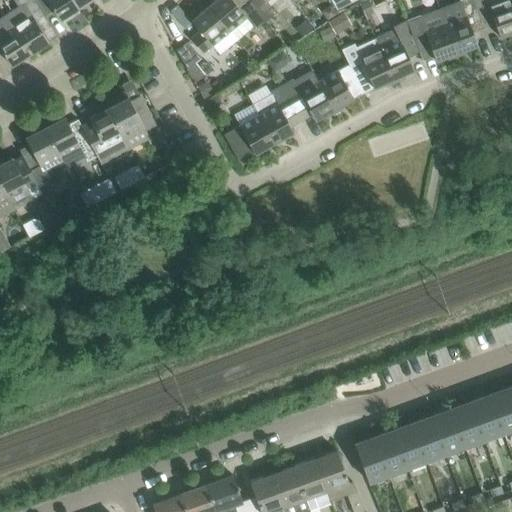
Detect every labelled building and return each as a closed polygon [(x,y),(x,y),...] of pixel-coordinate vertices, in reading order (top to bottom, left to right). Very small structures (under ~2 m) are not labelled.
[(13,0),(17,6),(5,14),(31,53),(48,41),(35,21),(44,15),(34,0),(13,0)] [(34,0),(44,15),(53,10),(60,20),(79,7),(73,0),(34,0)] [(215,0),(208,6),(229,31),(245,17),(254,29),(265,20),(248,0),(215,0)] [(248,0),(265,20),(275,11),(266,1),(266,0),(248,0)] [(365,16),(373,12),(367,0),(365,0),(359,3),(365,16)] [(483,28),(472,0),(458,0),(459,1),(439,8),(456,53),(477,45),(472,32),(483,28)] [(511,32),(511,8),(509,0),(472,0),(483,28),(494,24),(499,37),(511,32)] [(321,11),(327,21),(337,14),(331,5),(321,11)] [(229,31),(208,6),(191,20),(200,30),(190,38),(202,53),(218,40),(229,31)] [(456,53),(439,8),(419,16),(419,15),(405,19),(418,52),(419,51),(422,60),(433,56),(435,61),(456,53)] [(0,48),(11,66),(31,53),(5,14),(0,16),(0,48)] [(295,28),(303,37),(313,28),(305,19),(295,28)] [(393,28),(374,36),(394,78),(414,69),(408,56),(418,52),(405,19),(392,26),(393,28)] [(329,26),(320,30),(325,41),(334,36),(329,26)] [(349,64),(357,80),(368,75),(373,88),(394,78),(374,36),(373,37),(374,38),(355,46),(353,43),(341,49),(349,64)] [(187,41),(176,50),(187,69),(195,62),(201,58),(187,41)] [(187,69),(195,83),(205,74),(195,62),(187,69)] [(318,81),(333,109),(353,98),(346,86),(357,80),(349,64),(337,70),(318,81)] [(273,71),(275,75),(281,86),(298,116),(308,110),(314,120),(333,109),(318,81),(311,69),(286,83),(277,69),(273,71)] [(270,94),(252,104),(258,115),(274,143),(293,132),(287,121),(298,116),(281,86),(275,75),(271,77),(277,88),(270,92),(270,94)] [(207,81),(197,87),(204,99),(214,93),(207,81)] [(125,91),(106,101),(125,135),(131,147),(149,138),(145,130),(155,125),(139,95),(130,100),(125,91)] [(205,99),(210,108),(220,103),(215,94),(205,99)] [(91,121),(82,126),(101,162),(109,158),(109,159),(131,147),(125,135),(106,101),(105,101),(109,107),(89,118),(91,121)] [(258,115),(223,134),(237,158),(252,150),(254,153),(274,143),(258,115)] [(64,117),(45,127),(66,166),(84,157),(87,162),(96,157),(100,163),(101,162),(82,126),(81,126),(78,119),(68,124),(64,117)] [(19,150),(26,164),(42,193),(53,188),(47,176),(66,166),(45,127),(25,138),(29,145),(19,150)] [(162,155),(168,164),(181,157),(173,142),(164,147),(162,155)] [(11,158),(0,164),(0,178),(15,207),(42,193),(26,164),(17,169),(11,158)] [(137,164),(125,170),(132,183),(144,176),(137,164)] [(0,215),(15,207),(0,178),(0,215)] [(108,179),(94,186),(100,199),(115,191),(108,179)] [(5,239),(0,241),(0,251),(9,246),(5,239)] [(511,398),(508,387),(489,394),(503,432),(511,428),(511,398)] [(489,394),(470,401),(483,439),(503,432),(489,394)] [(470,401),(450,408),(464,446),(483,439),(470,401)] [(450,408),(431,415),(445,453),(464,446),(450,408)] [(431,415),(412,422),(426,460),(445,453),(431,415)] [(412,422),(393,429),(407,467),(426,460),(412,422)] [(393,429),(374,437),(388,474),(407,467),(393,429)] [(374,437),(354,444),(367,481),(388,474),(374,437)] [(337,450),(314,459),(330,500),(346,494),(352,511),(362,511),(359,500),(352,481),(348,483),(337,450)] [(314,459),(292,466),(309,511),(319,511),(318,507),(331,503),(330,500),(314,459)] [(309,511),(292,466),(270,474),(283,506),(284,511),(309,511)] [(284,511),(283,506),(270,474),(250,481),(260,511),(284,511)] [(215,511),(249,511),(255,510),(250,498),(242,501),(232,475),(205,484),(215,511)] [(205,484),(178,494),(184,511),(212,511),(215,511),(205,484)] [(503,493),(500,485),(489,489),(492,497),(503,493)] [(484,500),(481,492),(470,496),(473,504),(484,500)] [(184,511),(178,494),(152,503),(155,511),(184,511)] [(465,507),(462,499),(451,503),(453,511),(465,507)]
